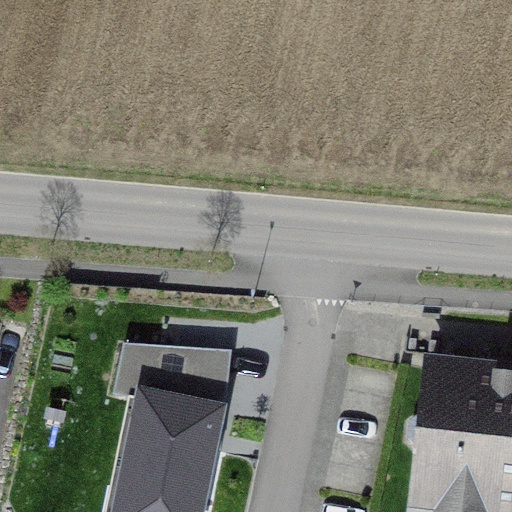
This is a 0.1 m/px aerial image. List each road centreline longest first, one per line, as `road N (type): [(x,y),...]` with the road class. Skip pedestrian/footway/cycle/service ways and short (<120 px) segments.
road 1 (tertiary): [(0,202),(329,231)]
road 2 (residential): [(329,231),(268,511)]
road 3 (tertiary): [(329,231),(511,248)]
